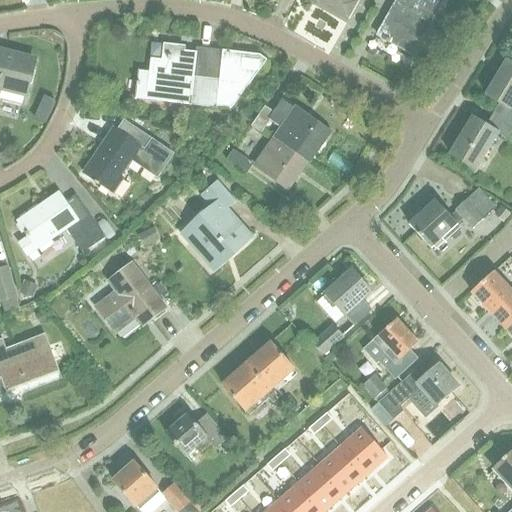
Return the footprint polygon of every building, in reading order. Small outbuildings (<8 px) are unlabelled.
[(314,0),(346,18),(356,2),(354,1),(354,0),(314,0)] [(412,54),(441,0),(396,0),(377,35),(412,54)] [(137,71),(134,100),(135,100),(168,104),(169,96),(190,99),(189,106),(216,109),(217,107),(229,108),(228,109),(230,110),(267,61),(260,56),(223,51),(202,49),(195,48),(195,53),(175,51),(175,49),(176,46),(169,45),(169,49),(167,61),(150,59),(148,73),(138,72),(139,71),(137,71)] [(0,88),(25,95),(33,61),(0,53),(0,88)] [(493,115),(511,126),(511,110),(511,109),(511,66),(507,63),(487,97),(499,104),(493,115)] [(290,148),(308,161),(324,139),(312,131),(317,124),(295,109),(293,112),(281,103),(273,114),(264,108),(251,126),(261,133),(271,118),(283,127),(281,129),(296,139),(290,148)] [(511,136),(511,126),(493,115),(486,126),(473,118),(450,156),(474,171),(496,135),(509,142),(511,136)] [(156,179),(172,154),(123,121),(116,131),(113,129),(83,174),(112,193),(122,179),(120,177),(130,161),(156,179)] [(296,139),(281,129),(255,167),(280,185),(289,172),(295,177),(306,162),(307,163),(308,162),(308,161),(290,148),(296,139)] [(182,132),(181,142),(189,143),(190,133),(182,132)] [(245,174),(252,165),(232,151),(225,161),(245,174)] [(10,153),(0,155),(0,167),(13,164),(10,153)] [(235,251),(249,239),(225,211),(235,202),(216,181),(200,196),(211,208),(193,225),(201,234),(192,243),(213,267),(233,248),(235,251)] [(409,225),(431,249),(464,220),(472,230),(495,208),(479,189),(455,210),(456,213),(450,218),(435,201),(409,225)] [(27,256),(65,230),(82,254),(104,238),(75,196),(65,203),(58,193),(17,222),(28,238),(19,244),(27,256)] [(501,209),(494,217),(503,225),(510,217),(501,209)] [(153,230),(136,238),(142,250),(159,242),(153,230)] [(149,321),(163,310),(130,267),(109,283),(117,293),(96,309),(114,333),(133,319),(134,321),(137,319),(134,315),(141,310),(149,321)] [(0,298),(1,301),(14,297),(5,268),(0,269),(0,298)] [(354,326),(372,310),(362,299),(371,291),(352,271),(326,295),(354,326)] [(488,312),(510,291),(493,273),(471,293),(488,312)] [(24,283),(19,295),(32,301),(37,289),(24,283)] [(511,322),(511,293),(510,291),(488,312),(504,329),(511,322)] [(14,297),(1,301),(4,312),(18,308),(14,297)] [(43,313),(34,318),(39,327),(48,322),(43,313)] [(373,340),(362,350),(376,365),(386,355),(394,364),(387,370),(395,379),(417,359),(409,350),(418,342),(397,320),(378,338),(377,337),(373,340)] [(323,353),(341,338),(333,329),(315,345),(323,353)] [(2,339),(0,339),(0,378),(6,393),(58,373),(43,335),(6,349),(2,339)] [(246,364),(277,399),(282,395),(275,387),(294,370),(270,343),(246,364)] [(277,399),(246,364),(221,385),(246,413),(266,395),(273,403),(277,399)] [(415,372),(378,403),(393,421),(404,412),(401,408),(410,400),(424,417),(437,406),(459,387),(439,365),(422,380),(415,372)] [(374,398),(385,389),(375,377),(364,387),(374,398)] [(288,397),(281,404),(291,416),(299,409),(288,397)] [(317,421),(323,428),(332,420),(326,414),(317,421)] [(215,449),(226,439),(206,416),(195,425),(187,416),(166,435),(184,456),(196,446),(202,454),(212,445),(215,449)] [(313,436),(323,428),(317,421),(308,429),(313,436)] [(361,429),(340,447),(366,477),(387,458),(361,429)] [(340,447),(319,466),(345,495),(366,477),(340,447)] [(284,450),(275,458),(281,464),(290,456),(284,450)] [(511,510),(509,511),(511,511),(511,455),(495,471),(511,489),(511,510)] [(281,464),(275,458),(266,465),(272,472),(281,464)] [(134,463),(113,481),(136,508),(137,507),(141,511),(151,511),(165,500),(161,496),(156,490),(157,489),(134,463)] [(319,466),(298,484),(322,511),(325,511),(345,495),(319,466)] [(322,511),(298,484),(277,502),(285,511),(322,511)] [(174,485),(161,496),(165,500),(175,511),(198,511),(201,510),(196,504),(193,507),(190,503),(174,485)] [(234,494),(239,500),(248,492),(243,486),(234,494)] [(230,508),(239,500),(234,494),(224,502),(230,508)] [(285,511),(277,502),(266,511),(285,511)]
